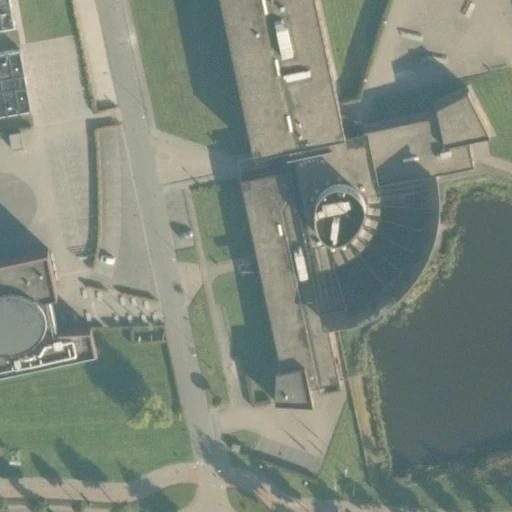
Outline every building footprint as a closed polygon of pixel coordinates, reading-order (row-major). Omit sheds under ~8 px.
[(10,0),(0,0),(0,28),(15,25),(10,0)] [(221,0),(254,152),(256,152),(261,174),(241,178),(258,258),(248,260),(250,268),(260,267),(281,368),(276,369),(274,400),(313,402),(310,385),(318,384),(319,390),(341,385),(324,307),(341,303),(358,298),(373,289),(387,278),(398,267),(408,253),(415,239),(420,223),(423,207),(423,191),(421,175),(473,164),(468,138),(490,133),(468,89),(436,105),(438,113),(363,129),(361,118),(341,111),(316,0),(221,0)] [(0,57),(0,120),(32,114),(19,53),(0,57)] [(9,133),(12,149),(24,147),(21,131),(9,133)] [(0,376),(97,356),(91,326),(57,327),(50,295),(57,293),(48,249),(0,259),(0,376)]
